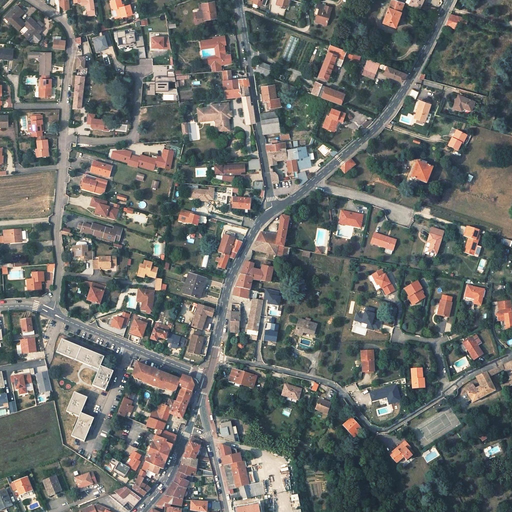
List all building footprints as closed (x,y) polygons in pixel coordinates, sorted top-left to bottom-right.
[(59,0),(60,5),(64,9),(69,9),(68,0),(59,0)] [(73,0),(74,2),(81,2),(82,5),(86,4),(87,10),(89,10),(89,16),(95,15),(94,7),(96,6),(96,3),(93,3),(92,0),(73,0)] [(115,8),(117,16),(121,15),(121,16),(132,14),(130,5),(122,6),(120,0),(113,0),(114,2),(110,2),(112,9),(115,8)] [(401,12),(400,11),(402,6),(404,2),(397,0),(391,0),(383,22),(395,27),(401,12)] [(436,13),(438,10),(436,8),(421,5),(423,0),(410,0),(409,4),(412,5),(436,13)] [(206,19),(216,17),(214,2),(203,3),(203,4),(204,11),(200,12),(194,13),(196,23),(206,22),(206,19)] [(332,7),(318,3),(316,8),(320,8),(316,22),(326,25),(332,7)] [(23,11),(16,5),(5,17),(18,29),(23,24),(24,23),(18,17),(16,16),(19,13),(20,14),(23,11)] [(455,28),(457,22),(466,24),(467,19),(450,14),(444,26),(455,28)] [(42,29),(30,17),(24,23),(23,24),(29,29),(24,34),(30,41),(32,39),(35,42),(37,41),(40,39),(40,37),(37,34),(36,33),(38,31),(39,32),(42,29)] [(136,46),(144,45),(143,35),(138,36),(137,34),(135,35),(134,32),(125,33),(125,30),(117,32),(118,38),(121,37),(122,44),(131,43),(131,42),(134,41),(135,41),(136,46)] [(108,34),(93,39),(97,52),(101,50),(100,49),(104,48),(108,47),(107,45),(111,44),(108,34)] [(214,39),(201,41),(202,48),(216,47),(217,56),(208,57),(209,63),(210,64),(211,64),(212,64),(212,70),(220,69),(219,63),(219,61),(224,61),(225,64),(232,63),(231,55),(226,55),(224,56),(223,49),(225,49),(225,44),(226,44),(225,36),(214,37),(214,39)] [(163,48),(171,48),(169,37),(152,37),(152,47),(163,47),(163,48)] [(64,49),(65,40),(54,39),(53,48),(64,49)] [(361,56),(330,44),(327,51),(328,51),(318,76),(323,78),(324,75),(329,77),(332,69),(336,71),(338,65),(340,66),(345,55),(359,61),(361,56)] [(12,59),(13,49),(0,48),(0,56),(3,57),(2,58),(12,59)] [(76,67),(84,68),(85,52),(78,51),(76,67)] [(49,52),(40,52),(40,57),(40,74),(43,75),(49,75),(49,70),(50,70),(50,62),(49,62),(49,52)] [(368,59),(364,69),(362,75),(373,79),(375,74),(378,67),(380,63),(368,59)] [(268,77),(272,66),(260,62),(258,66),(252,65),(253,71),(268,77)] [(386,70),(384,74),(392,77),(392,76),(403,80),(407,73),(387,66),(386,70)] [(176,82),(174,70),(167,70),(167,76),(155,76),(155,83),(149,83),(149,90),(147,90),(147,95),(155,95),(155,92),(155,91),(169,91),(169,82),(176,82)] [(249,85),(248,77),(232,79),(231,70),(222,70),(224,89),(239,88),(239,86),(248,85),(249,85)] [(73,108),(81,107),(84,76),(76,75),(73,108)] [(42,78),(42,87),(42,91),(40,91),(37,91),(36,92),(36,95),(37,96),(52,96),(52,78),(49,78),(43,78),(42,78)] [(321,85),(322,84),(316,81),(311,93),(318,96),(321,85)] [(224,89),(225,97),(241,96),(249,95),(249,90),(248,85),(239,86),(239,88),(224,89)] [(274,85),(262,87),(264,101),(268,100),(269,108),(280,106),(279,98),(276,99),(274,85)] [(340,94),(329,90),(330,88),(325,87),(322,97),(327,99),(340,104),(344,94),(340,92),(340,94)] [(408,96),(415,99),(418,92),(411,89),(408,96)] [(241,96),(246,124),(255,122),(253,112),(252,104),(250,105),(250,99),(249,95),(241,96)] [(475,102),(459,95),(453,107),(462,110),(463,107),(472,110),(475,102)] [(425,122),(431,104),(421,101),(417,109),(419,110),(416,119),(425,122)] [(213,119),(215,119),(216,126),(218,126),(219,131),(227,130),(226,124),(229,123),(228,118),(227,115),(225,116),(225,111),(229,110),(227,102),(216,103),(216,105),(211,105),(211,106),(211,108),(207,108),(206,107),(200,108),(200,114),(198,114),(199,121),(207,120),(207,118),(213,117),(213,119)] [(333,131),(337,120),(339,120),(343,122),(343,121),(346,114),(333,109),(330,116),(328,115),(323,127),(333,131)] [(260,120),(278,117),(277,111),(259,114),(260,120)] [(41,131),(40,123),(42,123),(41,115),(35,116),(34,114),(32,114),(32,116),(31,116),(33,133),(30,134),(31,135),(27,135),(27,137),(37,136),(40,136),(41,136),(41,131)] [(88,114),(87,123),(91,124),(91,126),(92,127),(104,129),(104,130),(109,130),(110,122),(105,122),(105,120),(94,119),(95,114),(88,114)] [(279,132),(281,131),(278,117),(260,120),(262,127),(263,134),(279,132)] [(279,132),(281,139),(290,137),(288,129),(281,131),(279,132)] [(448,146),(458,151),(462,144),(463,144),(467,136),(459,132),(455,140),(453,139),(452,138),(448,146)] [(50,148),(50,140),(46,140),(38,141),(37,141),(37,149),(35,149),(36,157),(49,156),(48,148),(50,148)] [(285,142),(266,145),(267,152),(279,150),(279,149),(285,148),(285,147),(286,147),(285,142)] [(293,148),(294,158),(295,158),(297,170),(298,170),(297,168),(303,167),(311,166),(308,146),(294,148),(293,148)] [(286,150),(285,148),(279,149),(279,150),(267,152),(269,164),(275,164),(274,158),(286,156),(286,159),(288,172),(297,170),(295,158),(294,158),(293,148),(286,150)] [(249,160),(249,170),(260,168),(259,158),(249,160)] [(339,168),(345,174),(356,165),(351,158),(339,168)] [(417,162),(411,177),(426,183),(432,167),(426,165),(427,162),(420,160),(419,162),(417,162)] [(112,166),(93,161),(91,170),(100,173),(99,174),(109,177),(112,166)] [(244,164),(215,166),(215,173),(218,173),(218,175),(222,175),(222,180),(234,181),(234,176),(233,176),(233,174),(234,174),(240,174),(240,172),(244,171),(244,164)] [(298,174),(298,178),(299,185),(307,178),(304,170),(297,173),(297,174),(298,174)] [(284,180),(284,177),(278,178),(277,174),(275,171),(272,172),(270,174),(272,182),(284,180)] [(104,192),(107,180),(85,174),(82,188),(100,193),(104,192)] [(264,190),(263,182),(254,181),(253,189),(264,190)] [(209,199),(213,199),(214,188),(209,187),(209,189),(191,188),(190,197),(200,198),(199,200),(208,200),(209,199)] [(106,201),(92,197),(90,205),(98,208),(98,209),(96,209),(94,213),(106,216),(106,214),(112,216),(115,214),(116,211),(115,208),(105,206),(106,201)] [(249,209),(250,198),(240,198),(239,199),(232,198),(231,203),(233,203),(232,207),(249,209)] [(118,209),(115,208),(116,211),(115,214),(112,216),(106,214),(106,216),(115,219),(118,209)] [(190,212),(181,210),(178,220),(197,225),(200,215),(195,214),(195,213),(190,212)] [(360,227),(363,215),(342,211),(340,221),(349,223),(348,225),(360,227)] [(284,247),(289,217),(281,216),(277,235),(263,233),(262,231),(261,232),(256,241),(279,246),(284,247)] [(113,241),(114,238),(117,230),(113,229),(105,227),(105,229),(101,228),(102,226),(92,223),(91,225),(83,223),(81,229),(90,231),(90,229),(94,230),(92,235),(113,241)] [(119,240),(122,228),(114,225),(113,229),(117,230),(114,238),(119,240)] [(430,234),(423,254),(435,257),(442,238),(443,232),(431,228),(430,234)] [(21,229),(3,231),(4,236),(4,242),(21,241),(22,243),(28,242),(27,237),(21,238),(21,229)] [(241,242),(233,239),(235,233),(225,230),(221,242),(225,244),(220,258),(217,257),(216,261),(219,262),(218,266),(224,268),(228,257),(233,258),(241,242)] [(244,236),(235,233),(233,239),(241,242),(244,236)] [(388,239),(385,238),(386,236),(377,233),(377,234),(375,233),(371,243),(385,247),(384,251),(391,254),(393,250),(395,241),(388,239)] [(476,247),(480,236),(471,233),(470,238),(468,237),(463,253),(478,257),(481,248),(476,247)] [(256,241),(251,250),(277,255),(279,246),(256,241)] [(77,245),(73,246),(73,251),(75,251),(75,256),(83,256),(83,259),(92,259),(92,250),(87,251),(87,245),(77,245)] [(279,246),(277,255),(288,258),(290,248),(284,247),(279,246)] [(99,267),(110,266),(110,265),(112,264),(112,262),(116,262),(115,256),(109,257),(99,257),(99,260),(92,260),(92,268),(99,268),(99,267)] [(270,281),(273,266),(271,265),(271,267),(269,266),(270,262),(264,261),(263,265),(262,265),(261,270),(252,268),(253,263),(253,261),(250,260),(249,262),(245,261),(240,274),(252,277),(252,280),(270,281)] [(148,276),(155,277),(157,268),(151,266),(152,263),(148,262),(146,266),(143,265),(140,264),(138,273),(145,275),(145,273),(149,274),(148,276)] [(29,290),(39,289),(38,282),(40,281),(42,281),(43,281),(43,272),(35,273),(34,271),(31,271),(32,279),(26,280),(26,286),(28,286),(29,290)] [(383,276),(381,271),(372,275),(374,280),(376,280),(378,284),(380,289),(382,288),(385,295),(394,291),(390,284),(389,284),(386,278),(385,275),(383,276)] [(203,277),(189,273),(186,283),(202,288),(203,283),(202,283),(203,277)] [(250,290),(252,280),(252,277),(240,274),(234,286),(249,290),(250,290)] [(421,289),(416,281),(403,289),(408,296),(413,304),(424,297),(421,293),(419,289),(420,289),(421,289)] [(103,292),(105,286),(92,282),(90,287),(86,300),(99,304),(103,292)] [(186,283),(183,293),(197,297),(199,292),(200,292),(202,288),(186,283)] [(480,305),(484,289),(467,285),(465,294),(475,297),(475,299),(473,304),(480,305)] [(234,286),(232,295),(248,299),(249,290),(234,286)] [(151,311),(154,290),(138,288),(137,292),(139,292),(138,298),(142,299),(142,301),(141,309),(151,311)] [(438,316),(448,318),(451,303),(450,303),(451,298),(442,296),(441,301),(440,300),(437,310),(439,310),(438,316)] [(258,331),(263,300),(253,299),(247,330),(253,331),(252,335),(257,336),(258,331)] [(511,314),(509,302),(498,303),(499,316),(497,316),(497,321),(500,321),(504,320),(505,326),(506,326),(507,330),(511,329),(511,319),(511,314)] [(199,304),(191,326),(200,328),(204,314),(211,316),(213,309),(199,304)] [(356,312),(351,331),(365,335),(366,329),(373,331),(373,329),(377,330),(380,322),(372,320),(375,309),(365,306),(362,314),(356,312)] [(121,324),(126,325),(130,314),(123,312),(121,319),(112,316),(108,327),(119,330),(121,324)] [(239,313),(231,312),(230,329),(231,329),(239,330),(239,313)] [(21,319),(23,332),(23,336),(35,335),(34,331),(32,331),(31,318),(21,319)] [(142,337),(146,323),(134,319),(130,331),(137,333),(136,335),(142,337)] [(317,324),(299,319),(295,334),(301,336),(303,332),(314,335),(317,324)] [(172,324),(169,323),(167,327),(161,325),(155,323),(150,338),(156,340),(157,336),(165,339),(169,327),(171,328),(172,324)] [(166,341),(172,343),(170,347),(171,347),(168,356),(171,357),(173,358),(177,345),(183,347),(184,345),(186,339),(169,333),(166,341)] [(209,339),(192,335),(188,352),(205,356),(209,339)] [(467,351),(473,361),(482,355),(477,346),(481,344),(476,336),(472,338),(464,343),(468,350),(467,351)] [(70,342),(62,339),(56,352),(99,370),(100,366),(104,357),(93,352),(89,350),(73,344),(71,342),(70,342)] [(463,351),(466,350),(467,351),(468,350),(464,343),(460,346),(463,351)] [(373,351),(361,351),(361,361),(364,361),(364,372),(374,372),(373,351)] [(504,369),(504,370),(507,371),(510,377),(508,380),(509,381),(506,383),(508,387),(511,385),(511,360),(503,365),(504,369)] [(142,381),(149,366),(137,362),(134,369),(133,373),(132,375),(142,379),(142,381)] [(110,379),(114,371),(100,366),(99,370),(92,385),(105,391),(109,383),(109,381),(110,379)] [(149,366),(142,381),(149,384),(150,383),(153,384),(159,370),(149,366)] [(482,386),(481,387),(479,387),(478,387),(475,388),(473,384),(465,390),(473,402),(495,391),(489,377),(501,370),(500,366),(478,376),(481,383),(482,386)] [(245,372),(234,369),(232,375),(230,375),(229,380),(241,384),(245,372)] [(421,369),(410,370),(411,389),(421,388),(420,379),(422,379),(421,369)] [(159,370),(153,384),(156,385),(157,387),(163,389),(164,388),(165,388),(170,375),(162,371),(159,370)] [(52,390),(48,371),(36,374),(40,392),(52,390)] [(241,384),(253,388),(254,382),(253,381),(255,375),(245,372),(241,384)] [(195,385),(190,377),(183,374),(181,379),(178,385),(182,386),(182,387),(192,391),(195,385)] [(24,384),(32,383),(30,375),(23,376),(23,375),(14,377),(16,389),(19,389),(20,394),(26,393),(24,384)] [(165,388),(174,391),(176,390),(178,386),(178,385),(181,379),(170,375),(165,388)] [(301,389),(286,384),(282,394),(298,399),(301,389)] [(386,397),(388,405),(400,401),(396,385),(368,392),(371,401),(386,397)] [(182,387),(177,399),(176,399),(175,401),(187,405),(189,399),(192,391),(182,387)] [(132,401),(135,394),(126,391),(124,398),(132,401)] [(84,405),(88,397),(74,392),(66,411),(72,414),(71,415),(73,416),(74,414),(79,417),(81,413),(83,409),(84,405)] [(0,394),(0,404),(8,403),(10,414),(17,412),(15,401),(8,402),(6,393),(0,394)] [(131,406),(132,401),(124,398),(117,413),(124,416),(126,412),(128,411),(131,412),(133,407),(131,406)] [(331,403),(319,399),(315,409),(327,414),(331,403)] [(182,418),(187,405),(175,401),(173,406),(172,408),(171,407),(169,411),(171,412),(170,413),(176,416),(175,417),(177,418),(178,416),(182,418)] [(160,410),(154,408),(149,418),(165,424),(170,413),(171,412),(169,411),(171,407),(162,404),(160,410)] [(91,426),(94,418),(81,413),(79,417),(71,436),(85,441),(89,430),(90,427),(91,426)] [(163,430),(165,424),(149,418),(149,419),(144,417),(142,423),(146,425),(150,427),(159,429),(162,430),(163,430)] [(100,452),(113,421),(107,418),(101,432),(94,449),(100,452)] [(361,429),(351,418),(343,425),(346,429),(347,428),(354,435),(361,429)] [(221,424),(224,439),(225,439),(230,422),(221,424)] [(230,422),(225,439),(235,442),(235,440),(231,422),(230,422)] [(159,429),(145,461),(146,461),(151,464),(160,468),(163,469),(169,454),(173,444),(166,441),(167,439),(160,437),(162,430),(159,429)] [(162,430),(160,437),(167,439),(166,441),(173,444),(176,439),(177,435),(163,430),(162,430)] [(200,445),(191,442),(190,441),(184,457),(195,459),(200,445)] [(408,450),(402,443),(390,453),(391,455),(387,458),(394,466),(401,459),(404,463),(410,457),(406,452),(408,450)] [(224,466),(231,464),(237,462),(242,461),(240,453),(237,454),(236,449),(219,444),(224,466)] [(141,455),(134,451),(131,455),(133,457),(128,466),(136,470),(140,461),(140,457),(141,455)] [(184,457),(181,464),(196,468),(197,459),(195,459),(184,457)] [(146,461),(142,471),(141,470),(139,475),(139,476),(144,478),(145,475),(148,470),(147,470),(151,464),(146,461)] [(237,462),(231,464),(232,470),(238,469),(244,468),(243,461),(242,461),(237,462)] [(148,470),(149,470),(157,474),(160,468),(151,464),(147,470),(148,470)] [(195,473),(196,468),(181,464),(178,471),(187,476),(189,472),(195,473)] [(232,470),(231,464),(224,466),(226,477),(229,489),(236,488),(235,481),(233,472),(232,470)] [(244,468),(238,469),(232,470),(233,472),(235,481),(241,480),(247,479),(244,468)] [(124,475),(113,469),(110,473),(120,481),(124,475)] [(173,483),(186,488),(195,487),(194,482),(193,482),(193,476),(192,476),(190,476),(187,476),(178,471),(175,478),(173,483)] [(89,474),(75,479),(79,488),(83,486),(84,487),(96,483),(93,475),(90,476),(89,474)] [(146,484),(142,482),(144,478),(139,476),(135,485),(143,490),(146,484)] [(32,490),(27,477),(11,484),(13,491),(18,489),(22,498),(29,495),(28,492),(32,490)] [(56,477),(44,482),(49,495),(61,490),(56,477)] [(241,487),(242,487),(248,485),(247,479),(241,480),(235,481),(236,488),(240,487),(241,487)] [(253,491),(265,488),(263,482),(252,484),(253,491)] [(186,488),(173,483),(169,490),(165,496),(183,500),(184,496),(186,496),(187,492),(185,492),(186,488)] [(135,485),(133,489),(138,493),(144,496),(147,492),(143,490),(135,485)] [(240,487),(243,499),(252,498),(251,497),(248,485),(242,487),(241,487),(240,487)] [(141,498),(126,487),(109,494),(123,507),(127,502),(133,508),(135,505),(141,498)] [(6,491),(0,493),(0,509),(12,505),(6,491)] [(160,501),(170,504),(181,506),(183,500),(165,496),(160,501)] [(204,511),(205,501),(192,500),(191,510),(204,511)] [(245,511),(247,511),(246,506),(247,505),(246,500),(236,502),(237,508),(240,507),(241,511),(245,511)]
